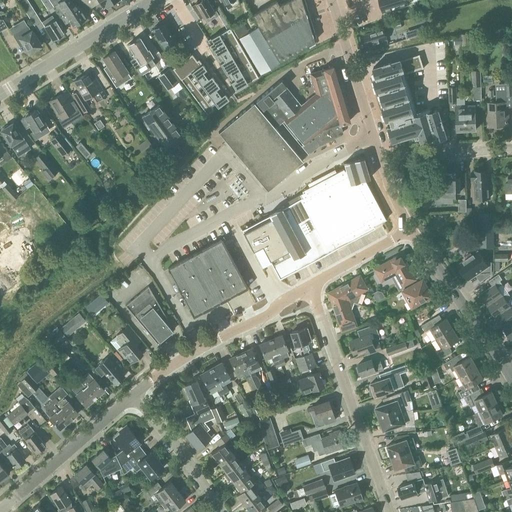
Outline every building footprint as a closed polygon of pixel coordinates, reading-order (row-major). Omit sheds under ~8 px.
[(48,0),(53,6),(61,19),(65,16),(72,27),(85,18),(77,7),(75,8),(70,0),(48,0)] [(80,0),(90,8),(99,2),(103,8),(105,7),(116,0),(80,0)] [(196,4),(194,5),(203,19),(206,23),(218,16),(212,5),(210,6),(205,0),(202,0),(200,1),(198,1),(196,2),(196,4)] [(220,0),(224,6),(225,6),(227,10),(239,3),(237,0),(220,0)] [(300,0),(290,0),(278,6),(276,1),(273,3),(273,2),(258,12),(251,17),(258,28),(239,40),(260,74),(314,42),(313,40),(314,39),(304,7),(303,7),(300,0)] [(407,0),(378,0),(383,12),(409,4),(407,0)] [(424,0),(411,0),(415,10),(426,6),(424,0)] [(193,11),(181,18),(196,44),(208,37),(193,11)] [(51,16),(41,22),(44,27),(52,41),(63,34),(54,20),(51,16)] [(154,30),(152,30),(157,37),(156,38),(158,43),(160,42),(161,44),(166,51),(176,45),(171,38),(172,37),(163,24),(159,27),(157,26),(154,28),(154,30)] [(15,34),(12,36),(20,47),(22,46),(23,45),(28,53),(30,52),(32,53),(34,52),(34,50),(40,46),(31,31),(31,32),(28,27),(17,33),(15,34)] [(230,27),(207,40),(209,44),(209,45),(212,51),(224,44),(222,40),(226,38),(228,42),(235,37),(230,27)] [(384,30),(364,36),(367,45),(387,39),(384,30)] [(224,44),(212,51),(215,56),(216,56),(218,60),(241,46),(235,37),(228,42),(230,45),(226,47),(224,44)] [(139,38),(127,46),(132,55),(131,56),(133,59),(131,60),(141,75),(150,69),(155,66),(151,59),(153,58),(148,49),(147,50),(139,38)] [(241,46),(218,60),(220,63),(219,64),(223,69),(235,62),(233,59),(236,57),(238,60),(246,56),(241,46)] [(113,52),(103,59),(107,66),(103,69),(116,89),(131,79),(127,72),(113,52)] [(191,54),(171,70),(180,81),(187,76),(191,73),(202,65),(198,60),(197,61),(191,54)] [(375,67),(373,67),(374,68),(375,72),(377,78),(374,79),(374,80),(375,81),(375,82),(378,91),(378,93),(378,94),(380,93),(382,99),(382,100),(384,106),(382,106),(382,107),(383,107),(383,109),(386,119),(387,120),(386,120),(387,121),(390,120),(392,126),(388,127),(389,128),(389,129),(393,139),(393,141),(393,142),(395,141),(414,135),(415,141),(420,140),(421,141),(422,141),(429,139),(435,137),(436,140),(446,137),(447,136),(447,135),(445,128),(442,118),(441,118),(439,111),(439,110),(438,110),(435,111),(429,113),(428,112),(414,116),(402,75),(408,73),(422,69),(424,68),(423,67),(423,68),(420,56),(420,55),(418,55),(418,56),(401,61),(400,60),(401,60),(400,59),(399,60),(392,62),(381,65),(375,67)] [(235,62),(223,69),(226,75),(227,75),(229,78),(252,65),(246,56),(238,60),(241,64),(237,66),(235,62)] [(187,76),(180,81),(187,90),(208,74),(205,70),(206,70),(202,65),(191,73),(193,76),(190,79),(187,76)] [(252,65),(229,78),(231,82),(230,82),(235,91),(247,84),(244,79),(248,77),(251,82),(259,78),(252,65)] [(316,94),(338,87),(332,67),(310,74),(316,94)] [(179,81),(178,81),(169,68),(161,74),(171,87),(179,81)] [(479,71),(472,71),(473,86),(473,100),(482,100),(481,86),(480,86),(479,71)] [(208,74),(187,90),(193,98),(200,93),(198,90),(201,87),(204,90),(215,82),(211,76),(210,77),(208,74)] [(73,83),(78,91),(71,95),(83,114),(91,109),(85,100),(91,97),(96,105),(106,98),(97,83),(92,86),(85,75),(73,83)] [(281,81),(255,102),(262,110),(287,89),(281,81)] [(494,103),(488,103),(489,127),(495,127),(507,126),(506,102),(506,96),(511,95),(511,81),(506,82),(506,91),(505,91),(496,91),(496,103),(494,103)] [(200,93),(193,98),(200,107),(221,91),(218,88),(219,87),(215,82),(204,90),(206,94),(203,96),(200,93)] [(301,106),(283,120),(283,121),(303,144),(301,146),(308,155),(318,146),(341,135),(341,134),(342,134),(342,133),(342,132),(339,124),(349,122),(342,99),(338,87),(316,94),(301,106)] [(456,87),(449,88),(450,114),(456,113),(457,131),(459,131),(460,132),(464,132),(465,130),(466,130),(465,107),(465,98),(456,98),(456,87)] [(301,106),(287,89),(262,110),(276,128),(277,127),(277,126),(283,121),(283,120),(301,106)] [(221,91),(200,107),(207,116),(214,110),(211,107),(214,104),(217,108),(228,99),(224,94),(223,94),(221,91)] [(61,95),(49,102),(60,119),(58,120),(62,128),(70,123),(72,125),(83,118),(73,101),(67,105),(61,95)] [(253,103),(218,132),(259,181),(267,191),(268,189),(271,188),(302,161),(253,103)] [(158,105),(142,117),(164,147),(180,135),(158,105)] [(474,106),(465,107),(466,130),(468,130),(469,132),(473,131),(474,130),(476,130),(475,112),(474,112),(474,106)] [(24,117),(20,120),(25,129),(30,126),(33,131),(30,133),(34,141),(44,134),(43,132),(48,129),(45,124),(46,124),(36,110),(30,113),(28,113),(26,115),(25,117),(24,117)] [(2,130),(1,131),(10,145),(13,149),(18,157),(30,150),(25,142),(19,132),(17,132),(12,124),(8,127),(7,126),(2,130)] [(59,133),(50,141),(62,156),(64,155),(69,156),(70,151),(72,149),(59,133)] [(154,149),(146,139),(140,144),(147,153),(154,149)] [(58,173),(41,152),(34,158),(44,170),(41,172),(48,180),(58,173)] [(269,215),(241,230),(252,251),(261,246),(279,279),(307,264),(333,250),(374,228),(373,227),(386,220),(365,180),(370,178),(364,158),(343,164),(345,170),(344,171),(343,169),(342,170),(301,191),(302,193),(299,195),(301,198),(282,208),(281,208),(268,214),(269,215)] [(475,172),(471,172),(472,180),(476,180),(476,187),(475,187),(476,199),(490,198),(489,186),(488,186),(487,171),(482,171),(481,170),(478,170),(477,171),(475,171),(475,172)] [(436,188),(436,203),(453,203),(452,196),(456,196),(456,192),(460,192),(460,178),(455,178),(455,173),(443,173),(443,188),(436,188)] [(6,184),(2,189),(13,201),(18,196),(6,184)] [(109,209),(114,205),(107,196),(102,200),(109,209)] [(458,200),(458,212),(464,212),(466,212),(466,200),(464,200),(458,200)] [(492,214),(480,214),(480,246),(493,246),(492,214)] [(442,225),(434,230),(444,244),(460,232),(459,231),(463,228),(463,215),(442,215),(447,222),(442,225)] [(221,240),(203,250),(229,297),(246,288),(230,257),(221,240)] [(203,250),(185,259),(211,307),(229,297),(203,250)] [(464,261),(458,265),(461,269),(459,270),(464,276),(464,277),(466,276),(469,279),(478,273),(482,280),(491,274),(491,266),(488,266),(478,251),(471,256),(470,254),(464,259),(465,260),(464,261)] [(397,257),(375,269),(382,281),(391,276),(397,289),(403,286),(415,279),(404,259),(403,260),(402,259),(400,258),(398,259),(397,257)] [(193,316),(211,307),(185,259),(167,269),(193,316)] [(492,286),(479,295),(487,307),(503,296),(497,288),(502,285),(500,281),(502,280),(498,274),(489,281),(492,286)] [(360,276),(329,293),(354,303),(358,304),(363,291),(367,289),(360,276)] [(403,292),(412,308),(432,297),(426,286),(420,289),(417,283),(403,292)] [(147,333),(163,320),(166,318),(148,286),(147,286),(125,305),(147,333)] [(503,296),(487,307),(491,312),(495,318),(510,307),(505,299),(510,296),(507,292),(503,296)] [(107,302),(100,293),(92,300),(99,308),(107,302)] [(354,303),(329,293),(343,333),(357,328),(351,311),(354,303)] [(511,305),(510,307),(495,318),(503,329),(511,322),(511,305)] [(60,328),(66,336),(85,320),(79,313),(60,328)] [(450,319),(448,320),(447,319),(436,325),(432,319),(422,326),(425,332),(429,330),(436,340),(453,329),(455,328),(450,319)] [(172,331),(163,320),(147,333),(157,344),(172,331)] [(511,322),(503,329),(511,341),(511,339),(511,322)] [(358,331),(361,337),(350,341),(354,353),(367,348),(369,354),(381,350),(377,339),(379,338),(375,325),(376,325),(375,324),(357,331),(358,331)] [(116,336),(110,341),(117,350),(129,364),(141,354),(133,343),(137,339),(138,340),(138,339),(127,326),(116,336)] [(301,345),(305,356),(295,359),(299,371),(315,365),(311,353),(310,354),(306,343),(311,341),(307,328),(290,333),(295,347),(301,345)] [(459,339),(453,329),(436,340),(442,350),(438,352),(441,357),(452,351),(449,346),(459,339)] [(53,350),(67,339),(60,330),(46,341),(53,350)] [(281,336),(270,341),(278,360),(283,359),(288,356),(286,350),(287,350),(281,336)] [(271,356),(273,362),(278,360),(270,341),(259,345),(265,359),(271,356)] [(407,349),(405,342),(386,349),(389,356),(407,349)] [(255,374),(254,372),(259,369),(257,363),(251,349),(240,354),(246,368),(250,376),(255,374)] [(246,368),(240,354),(229,359),(235,373),(236,373),(238,378),(243,376),(244,375),(244,376),(246,378),(250,376),(246,368)] [(460,377),(477,367),(471,356),(459,362),(456,356),(443,364),(447,370),(450,368),(452,372),(456,370),(460,377)] [(98,366),(95,369),(101,376),(105,373),(114,384),(123,376),(113,364),(113,365),(110,361),(107,357),(98,365),(98,366)] [(359,367),(356,367),(359,375),(361,374),(362,376),(375,371),(375,373),(383,370),(380,360),(373,363),(372,360),(358,365),(359,367)] [(51,361),(44,366),(53,375),(59,370),(51,361)] [(222,380),(228,377),(221,364),(210,370),(218,382),(222,380)] [(477,367),(460,377),(464,384),(460,387),(462,391),(459,392),(463,398),(464,397),(476,391),(472,385),(483,379),(477,367)] [(375,396),(394,390),(405,386),(400,373),(399,374),(397,368),(379,374),(381,380),(371,384),(371,386),(369,386),(370,395),(374,395),(375,396)] [(218,382),(210,370),(200,375),(207,388),(210,394),(216,390),(221,388),(218,382)] [(266,373),(271,384),(277,381),(273,370),(266,373)] [(307,376),(307,377),(296,380),(302,394),(312,391),(323,387),(318,372),(307,376)] [(80,375),(76,378),(95,399),(104,391),(88,373),(83,377),(80,375)] [(423,376),(427,389),(435,386),(431,373),(423,376)] [(250,376),(256,388),(261,386),(256,377),(255,374),(250,376)] [(17,385),(28,397),(39,387),(28,375),(17,385)] [(246,378),(247,381),(251,390),(256,388),(250,376),(246,378)] [(289,377),(279,380),(281,386),(291,383),(289,377)] [(71,389),(76,395),(85,406),(95,399),(76,378),(73,381),(76,385),(76,386),(71,389)] [(195,381),(184,386),(199,419),(212,413),(205,398),(203,399),(195,381)] [(60,387),(48,397),(49,398),(49,399),(50,401),(68,421),(77,413),(68,402),(67,402),(63,397),(67,394),(60,387)] [(408,411),(413,410),(411,401),(412,401),(408,390),(393,396),(395,401),(376,408),(376,409),(374,411),(376,414),(378,415),(380,419),(407,409),(408,411)] [(477,391),(476,391),(464,397),(467,403),(469,403),(471,407),(476,405),(480,412),(497,403),(492,391),(480,397),(477,391)] [(432,409),(440,406),(438,398),(429,401),(432,409)] [(59,429),(68,421),(50,401),(49,399),(45,402),(46,404),(44,406),(45,413),(49,418),(59,429)] [(317,427),(324,424),(334,421),(327,401),(312,406),(313,407),(307,409),(309,415),(312,413),(317,427)] [(12,412),(7,416),(13,423),(27,413),(18,402),(13,406),(14,407),(10,410),(12,412)] [(244,402),(238,405),(244,417),(251,413),(244,402)] [(497,403),(480,412),(485,423),(503,415),(502,414),(505,413),(501,404),(498,405),(497,403)] [(257,405),(250,408),(256,420),(262,417),(257,405)] [(226,419),(220,406),(211,410),(217,423),(226,419)] [(407,409),(380,419),(381,424),(380,425),(381,429),(383,430),(384,430),(396,426),(398,432),(407,429),(408,430),(408,431),(416,430),(413,410),(408,411),(407,409)] [(214,418),(212,413),(199,419),(201,424),(199,424),(185,436),(191,443),(189,444),(194,450),(195,448),(196,450),(210,438),(205,432),(209,429),(204,422),(214,418)] [(1,416),(0,417),(0,427),(5,435),(12,430),(1,416)] [(239,425),(236,417),(223,422),(225,430),(239,425)] [(257,421),(266,450),(267,452),(298,441),(295,432),(276,438),(269,417),(257,421)] [(28,425),(19,432),(20,434),(25,440),(34,453),(44,445),(35,432),(35,433),(30,427),(28,425)] [(469,438),(480,433),(483,432),(480,425),(466,431),(469,438)] [(115,455),(120,466),(142,449),(138,444),(139,443),(128,428),(127,429),(125,427),(120,432),(121,434),(116,438),(119,441),(118,442),(123,449),(115,455)] [(495,446),(511,438),(511,437),(508,427),(490,435),(495,446)] [(330,436),(321,439),(326,453),(344,447),(339,431),(329,434),(330,436)] [(484,441),(480,433),(469,438),(465,440),(469,447),(484,441)] [(225,434),(215,442),(219,447),(211,454),(218,464),(232,453),(225,443),(230,439),(225,434)] [(391,458),(411,451),(407,439),(410,438),(409,435),(396,437),(398,442),(387,446),(391,458)] [(0,438),(0,437),(0,452),(5,459),(7,457),(12,464),(11,465),(12,466),(13,465),(15,468),(25,460),(21,456),(22,455),(17,448),(14,444),(11,447),(9,445),(7,446),(0,438)] [(511,438),(495,446),(500,458),(511,452),(511,438)] [(141,467),(150,478),(163,468),(161,465),(163,463),(158,457),(156,459),(154,455),(153,455),(151,452),(149,454),(147,456),(142,449),(120,466),(124,474),(133,467),(136,472),(141,467)] [(103,450),(92,460),(99,468),(98,469),(102,477),(121,468),(115,456),(110,458),(103,450)] [(411,451),(391,458),(395,470),(406,466),(408,471),(423,466),(419,456),(413,458),(411,451)] [(232,453),(218,464),(225,473),(239,462),(232,453)] [(296,469),(306,465),(311,463),(308,455),(293,460),(296,469)] [(329,469),(334,481),(354,473),(348,458),(335,462),(333,458),(320,462),(323,471),(329,469)] [(473,466),(476,473),(495,466),(492,458),(473,466)] [(505,472),(508,480),(511,478),(511,465),(510,466),(508,461),(496,465),(500,475),(505,472)] [(239,462),(225,473),(233,483),(247,472),(239,462)] [(74,475),(81,483),(78,486),(83,491),(91,483),(97,490),(103,485),(85,465),(74,475)] [(252,468),(247,472),(233,483),(240,492),(254,481),(251,477),(256,472),(252,468)] [(466,477),(468,484),(475,481),(472,475),(466,477)] [(274,480),(277,487),(287,482),(284,476),(274,480)] [(506,500),(511,497),(511,478),(508,480),(511,487),(501,491),(505,500),(506,500)] [(414,482),(398,487),(398,488),(398,490),(399,493),(400,494),(402,499),(418,494),(417,493),(422,491),(421,489),(426,487),(423,479),(414,482)] [(292,491),(295,499),(324,488),(321,480),(303,487),(302,484),(296,486),(297,489),(292,491)] [(254,481),(240,492),(236,495),(243,505),(257,494),(254,490),(258,487),(254,481)] [(452,502),(462,501),(465,500),(464,493),(453,495),(453,494),(449,495),(445,485),(442,486),(441,482),(437,483),(436,481),(427,484),(433,502),(434,505),(441,504),(440,501),(452,497),(452,502)] [(161,504),(178,491),(170,482),(162,488),(158,482),(146,491),(151,496),(153,495),(161,504)] [(356,483),(334,491),(340,507),(362,499),(356,483)] [(57,511),(64,511),(68,510),(69,511),(81,511),(77,504),(71,508),(70,501),(61,487),(49,495),(58,509),(56,510),(57,511)] [(124,496),(122,494),(120,490),(111,494),(115,501),(124,496)] [(325,490),(311,494),(314,501),(327,496),(325,490)] [(185,501),(178,491),(161,504),(165,509),(168,507),(171,511),(185,501)] [(480,491),(472,493),(474,499),(482,497),(480,491)] [(257,494),(243,505),(249,511),(253,511),(255,511),(256,511),(263,511),(266,510),(263,505),(265,504),(257,494)] [(94,511),(88,498),(82,501),(86,511),(94,511)] [(289,503),(291,509),(305,504),(303,498),(289,503)] [(278,499),(267,508),(270,511),(272,511),(282,505),(278,499)] [(452,502),(450,502),(451,511),(465,511),(462,501),(452,502)] [(29,511),(56,511),(53,508),(48,511),(40,503),(30,511),(29,511)]
